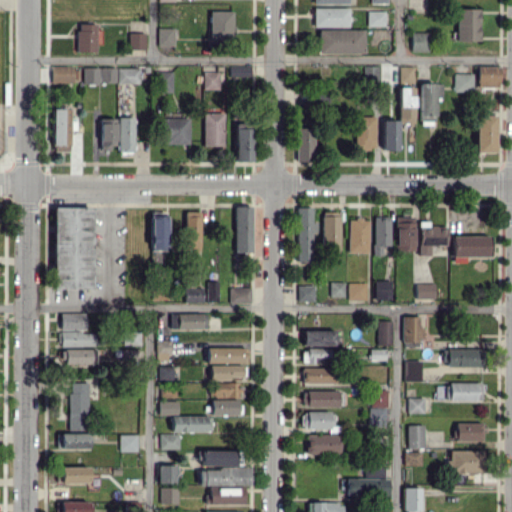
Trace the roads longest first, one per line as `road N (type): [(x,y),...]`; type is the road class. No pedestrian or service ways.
road 1 (residential): [(510,0),(506,511)]
road 2 (residential): [(273,0),(272,511)]
road 3 (residential): [(26,0),(25,511)]
road 4 (residential): [(0,184),(511,184)]
